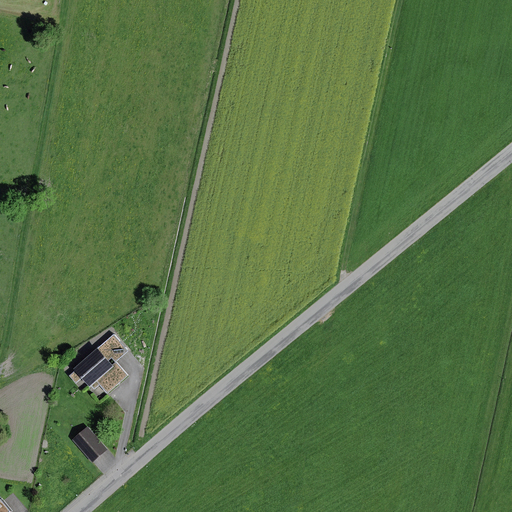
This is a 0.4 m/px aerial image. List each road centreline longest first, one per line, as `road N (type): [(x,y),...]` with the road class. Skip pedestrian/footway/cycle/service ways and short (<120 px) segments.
road 1 (unclassified): [(93,498),(511,154)]
road 2 (track): [(68,0),(0,374)]
road 3 (track): [(343,292),(405,0)]
